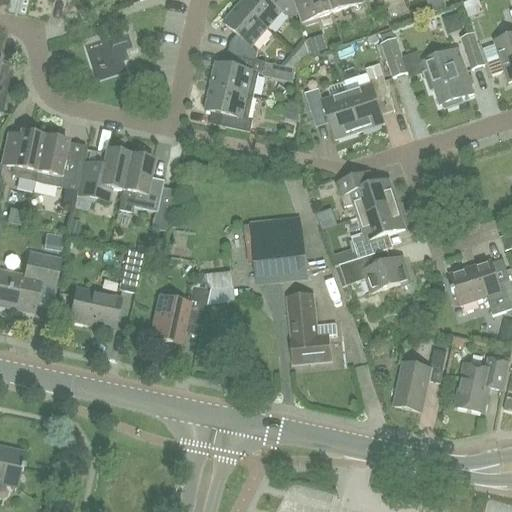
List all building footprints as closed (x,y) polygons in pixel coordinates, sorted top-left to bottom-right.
[(246,0),(240,7),(267,31),(283,13),(292,21),(296,15),(291,0),(246,0)] [(294,0),(303,24),(333,14),(328,0),(294,0)] [(328,0),(333,14),(363,4),(362,0),(328,0)] [(447,11),(443,0),(435,0),(428,3),(432,16),(447,11)] [(252,49),(267,31),(240,7),(225,26),(242,41),(238,46),(231,44),(228,56),(242,59),(263,63),(265,55),(258,54),(252,49)] [(511,83),(511,13),(511,14),(511,17),(511,37),(495,44),(496,46),(484,50),(493,78),(505,74),(508,85),(511,83)] [(381,46),(386,62),(393,81),(409,75),(398,41),(396,41),(393,33),(380,37),(384,46),(381,46)] [(476,35),(461,40),(472,72),(486,68),(476,35)] [(123,44),(95,50),(103,80),(130,73),(123,44)] [(431,93),(434,92),(440,108),(442,107),(444,111),(464,104),(462,100),(474,96),(459,51),(421,65),(431,93)] [(0,114),(2,115),(8,87),(0,85),(0,61),(1,60),(0,59),(0,114)] [(266,64),(263,63),(242,59),(240,71),(217,66),(212,89),(247,97),(253,98),(258,75),(263,76),(266,64)] [(347,95),(360,134),(385,126),(376,100),(390,96),(380,67),(366,71),(372,87),(347,95)] [(249,121),(253,98),(247,97),(212,89),(207,113),(229,117),(227,129),(250,134),(253,122),(249,121)] [(360,134),(347,95),(323,103),(319,91),(305,96),(314,121),(327,117),(335,142),(360,134)] [(44,139),(21,134),(20,137),(8,134),(6,146),(2,166),(1,167),(2,167),(13,169),(12,171),(12,174),(15,178),(18,180),(35,183),(44,139)] [(77,194),(83,165),(84,163),(67,160),(65,157),(68,144),(44,139),(35,183),(34,185),(77,194)] [(128,170),(130,158),(107,153),(103,169),(83,165),(77,194),(74,209),(94,213),(97,202),(108,204),(111,190),(123,193),(128,170)] [(154,163),(130,158),(128,170),(123,193),(119,212),(132,214),(133,210),(157,215),(162,190),(148,187),(154,163)] [(359,219),(397,207),(389,182),(366,190),(361,176),(336,185),(345,209),(354,206),(359,219)] [(359,261),(369,258),(385,253),(381,239),(406,231),(397,207),(359,219),(364,235),(352,239),(355,250),(359,261)] [(307,280),(302,240),(303,240),(300,221),(244,227),(248,267),(256,266),(258,286),(307,280)] [(511,236),(505,239),(501,240),(506,254),(511,251),(511,236)] [(45,251),(60,253),(62,239),(47,237),(45,251)] [(373,269),(369,258),(359,261),(355,250),(332,258),(336,269),(339,268),(346,289),(368,282),(372,295),(410,283),(402,260),(373,269)] [(135,296),(142,264),(143,255),(128,252),(119,292),(135,296)] [(54,289),(60,262),(30,256),(24,279),(0,273),(0,307),(34,315),(40,285),(54,289)] [(498,284),(491,263),(450,277),(460,307),(487,299),(493,318),(511,311),(511,287),(510,281),(498,284)] [(338,312),(348,308),(341,286),(331,289),(338,312)] [(202,324),(209,294),(192,290),(189,306),(160,299),(151,340),(181,347),(187,321),(202,324)] [(114,332),(121,301),(76,291),(70,323),(114,332)] [(309,337),(326,335),(325,327),(316,329),(313,298),(289,301),(292,342),(309,341),(309,337)] [(309,341),(292,342),(294,367),(331,364),(328,338),(326,339),(326,335),(309,337),(309,341)] [(489,389),(503,393),(511,352),(511,351),(496,348),(493,362),(489,361),(486,371),(465,367),(456,409),(483,415),(489,389)] [(440,386),(447,354),(434,352),(430,371),(404,366),(394,408),(422,414),(429,383),(440,386)] [(0,484),(16,488),(24,452),(0,447),(0,484)]
